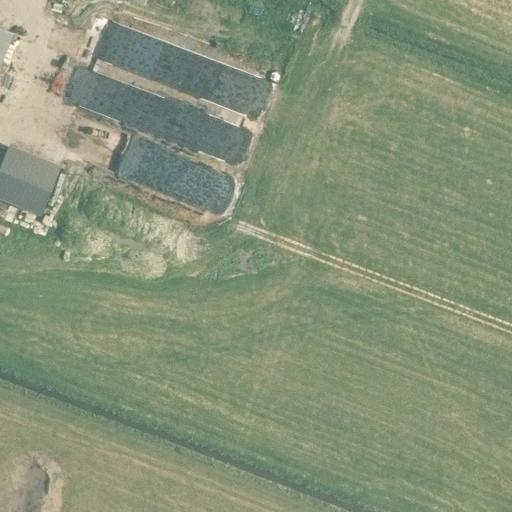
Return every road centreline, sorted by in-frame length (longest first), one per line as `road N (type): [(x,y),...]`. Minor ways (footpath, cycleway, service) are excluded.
road 1 (track): [(0,132),(511,329)]
road 2 (track): [(0,2),(31,44),(0,125)]
